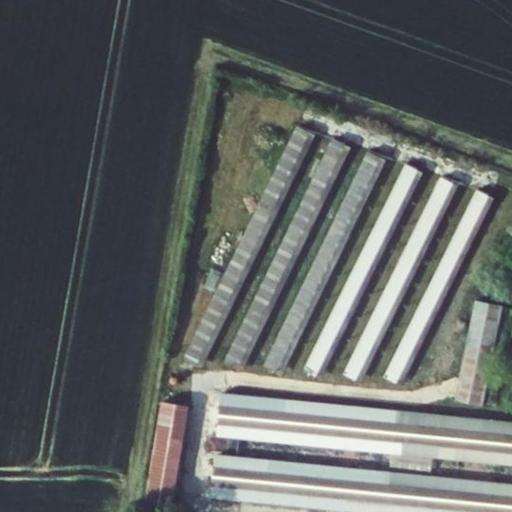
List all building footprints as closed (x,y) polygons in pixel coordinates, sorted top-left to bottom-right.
[(276,118),(259,112),(178,371),(193,376),(276,118)] [(313,130),(294,125),(214,374),(232,380),(313,130)] [(383,158),(364,149),(266,366),(285,375),(383,158)] [(482,407),(503,306),(475,300),(454,401),(482,407)] [(244,402),(229,395),(227,397),(181,482),(196,491),(244,402)] [(289,406),(275,400),(226,487),(240,495),(289,406)] [(160,401),(144,503),(173,508),(189,406),(160,401)] [(330,411),(316,403),(268,492),(282,501),(330,411)] [(372,418),(357,410),(311,495),(325,504),(372,418)] [(415,421),(402,415),(354,503),(367,510),(415,421)] [(409,511),(411,511),(456,425),(444,419),(400,507),(409,511)] [(458,511),(499,431),(486,424),(442,511),(458,511)]
